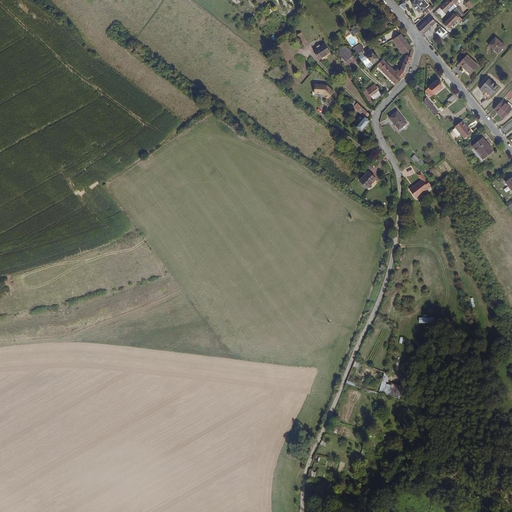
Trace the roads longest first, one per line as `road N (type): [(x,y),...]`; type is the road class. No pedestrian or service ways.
road 1 (residential): [(302,511),(311,458),(393,255),(399,181),(375,118),(412,74),(423,41)]
road 2 (residential): [(423,41),(511,151)]
